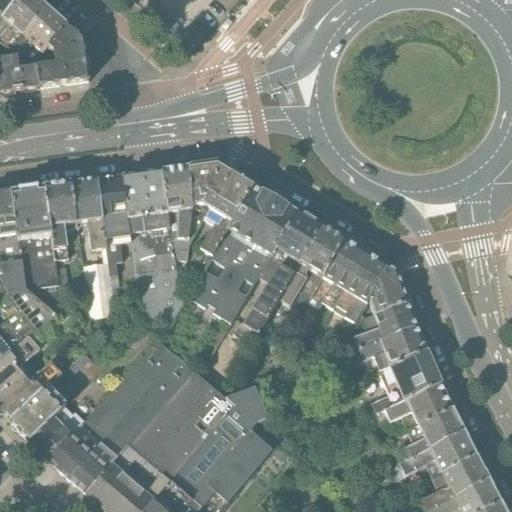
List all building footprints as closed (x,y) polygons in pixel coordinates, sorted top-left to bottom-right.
[(0,47),(10,56),(13,51),(47,13),(32,0),(22,0),(3,23),(12,31),(0,44),(0,47)] [(0,0),(0,26),(3,23),(22,0),(0,0)] [(43,58),(48,52),(67,31),(47,13),(13,51),(20,58),(29,46),(43,58)] [(40,92),(88,85),(83,45),(67,31),(48,52),(54,57),(55,69),(37,71),(40,92)] [(0,97),(40,92),(37,71),(20,74),(18,61),(0,63),(0,97)] [(217,168),(191,171),(193,215),(189,249),(204,223),(233,177),(217,167),(217,168)] [(191,171),(161,175),(172,243),(177,242),(177,263),(188,264),(189,249),(193,215),(191,171)] [(122,181),(126,217),(130,237),(142,327),(175,322),(188,299),(179,294),(172,243),(161,175),(122,181)] [(200,253),(212,260),(254,190),(233,177),(204,223),(214,229),(200,253)] [(95,185),(106,252),(109,280),(117,279),(116,266),(122,266),(119,241),(120,241),(117,219),(126,217),(122,181),(95,185)] [(91,254),(106,252),(95,185),(70,188),(76,229),(87,227),(91,254)] [(44,192),(55,261),(55,264),(68,263),(67,252),(65,230),(76,229),(70,188),(44,192)] [(232,325),(260,279),(298,216),(254,190),(212,260),(188,299),(205,310),(207,306),(214,311),(213,314),(232,325)] [(44,192),(11,196),(21,265),(25,296),(58,292),(55,264),(55,261),(44,192)] [(11,196),(0,197),(0,281),(10,299),(25,296),(21,265),(11,196)] [(267,323),(279,304),(323,231),(298,216),(260,279),(270,286),(244,328),(253,334),(259,337),(267,323)] [(306,306),(308,307),(346,245),(323,231),(279,304),(301,317),(306,306)] [(324,309),(332,314),(367,258),(346,245),(308,307),(318,313),(322,307),(324,309)] [(356,326),(369,304),(389,272),(367,258),(332,314),(344,321),(353,327),(356,326)] [(373,320),(409,309),(397,276),(389,272),(369,304),(373,320)] [(0,281),(0,303),(0,304),(5,301),(10,299),(0,281)] [(0,365),(29,342),(56,319),(40,305),(25,296),(10,299),(5,301),(18,316),(0,330),(0,365)] [(359,353),(418,332),(409,309),(373,320),(362,324),(366,336),(354,341),(359,353)] [(379,375),(427,355),(418,332),(359,353),(362,364),(373,361),(379,375)] [(0,398),(27,375),(22,369),(40,353),(29,342),(0,365),(0,398)] [(45,463),(68,482),(176,360),(159,346),(145,361),(83,425),(45,463)] [(376,418),(442,389),(427,355),(379,375),(388,399),(371,408),(376,418)] [(68,482),(86,498),(192,375),(176,360),(68,482)] [(0,398),(0,415),(12,429),(54,386),(62,378),(51,366),(33,382),(27,375),(0,398)] [(86,498),(102,511),(110,511),(214,393),(192,375),(86,498)] [(12,429),(29,446),(65,411),(66,409),(57,399),(63,394),(54,386),(12,429)] [(400,422),(406,433),(453,412),(442,389),(376,418),(371,421),(376,433),(400,422)] [(225,402),(235,411),(254,427),(268,422),(255,392),(225,402)] [(110,511),(149,511),(235,411),(225,402),(214,393),(110,511)] [(29,446),(45,463),(83,425),(75,417),(73,419),(65,411),(29,446)] [(149,511),(184,511),(254,427),(235,411),(149,511)] [(400,454),(405,465),(463,435),(453,412),(406,433),(413,448),(400,454)] [(222,511),(277,448),(257,429),(254,427),(184,511),(222,511)] [(425,470),(432,482),(476,460),(463,435),(405,465),(399,468),(405,480),(425,470)] [(438,496),(420,505),(423,511),(435,511),(489,484),(476,460),(432,482),(431,483),(438,496)] [(490,511),(500,507),(489,484),(435,511),(490,511)]
